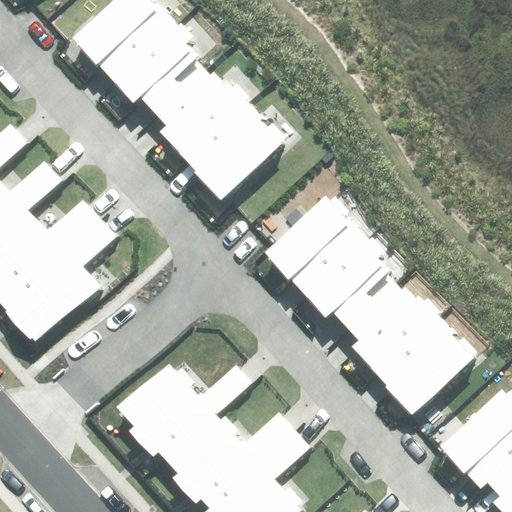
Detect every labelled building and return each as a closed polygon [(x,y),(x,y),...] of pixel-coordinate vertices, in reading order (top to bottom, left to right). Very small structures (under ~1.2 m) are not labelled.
[(162,132),(222,198),(286,141),(232,80),(226,86),(189,44),(196,38),(182,23),(176,29),(149,0),(114,0),(74,36),(133,102),(141,95),(169,126),(162,132)] [(0,304),(36,343),(99,286),(82,266),(116,235),(82,199),(48,231),(29,211),(62,180),(45,162),(12,191),(0,178),(0,167),(27,143),(11,125),(0,134),(0,304)] [(351,347),(410,414),(478,354),(463,337),(458,341),(436,316),(442,311),(430,298),(426,302),(419,294),(416,297),(407,287),(403,291),(375,260),(384,252),(372,239),(367,243),(326,196),(265,250),(326,320),(334,313),(358,341),(351,347)] [(299,511),(301,510),(298,507),(302,503),(291,490),(286,494),(273,480),(309,449),(278,415),(245,446),(235,435),(239,431),(225,415),(220,420),(215,414),(251,382),(235,365),(200,396),(170,363),(119,408),(136,426),(130,432),(152,456),(159,450),(178,472),(173,477),(195,500),(199,496),(211,509),(207,511),(299,511)] [(493,502),(502,511),(511,511),(511,392),(508,396),(502,389),(441,444),(481,489),(487,484),(499,497),(493,502)]
